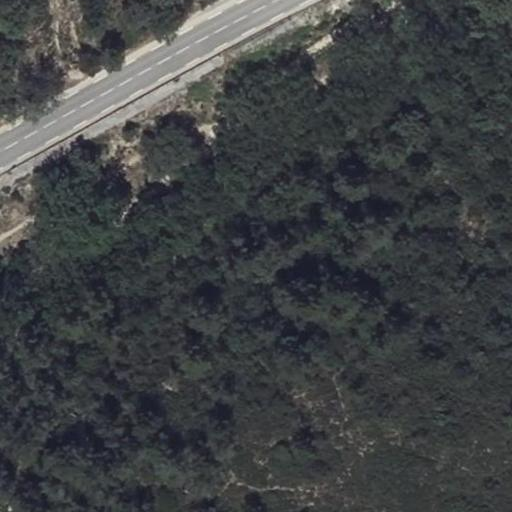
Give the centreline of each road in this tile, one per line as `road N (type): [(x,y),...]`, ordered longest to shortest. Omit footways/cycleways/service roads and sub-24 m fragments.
road 1 (track): [(414,0),(216,98),(149,150),(0,236)]
road 2 (secondary): [(0,161),(300,0)]
